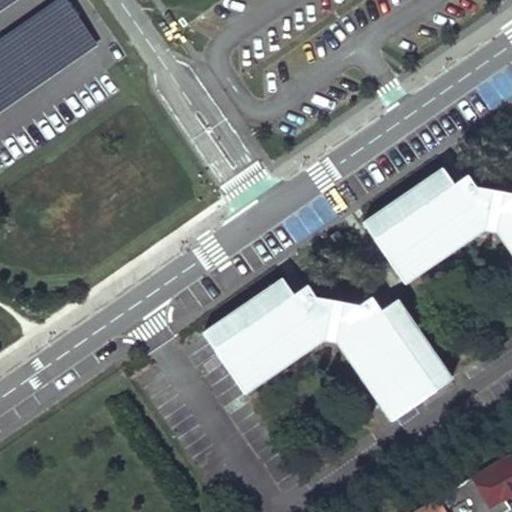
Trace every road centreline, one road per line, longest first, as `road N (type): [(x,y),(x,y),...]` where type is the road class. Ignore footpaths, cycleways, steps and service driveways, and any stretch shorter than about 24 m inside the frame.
road 1 (residential): [(270,220),(0,408)]
road 2 (residential): [(511,51),(270,220)]
road 3 (residential): [(123,0),(270,220)]
